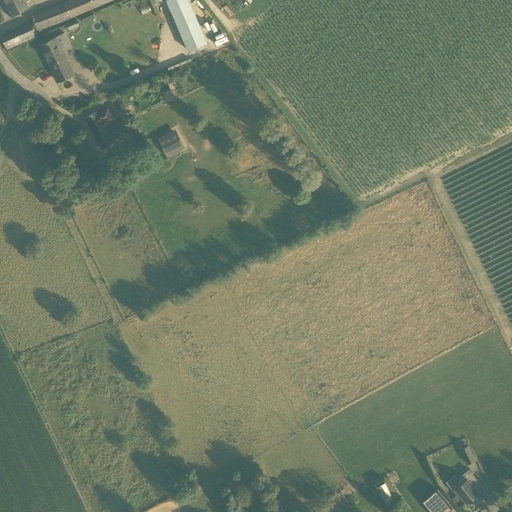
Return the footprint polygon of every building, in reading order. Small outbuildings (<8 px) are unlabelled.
[(26,1),(28,0),(4,0),(13,15),(29,7),(26,1)] [(38,30),(65,21),(114,0),(71,0),(62,4),(32,15),(38,30)] [(207,43),(188,0),(166,0),(189,51),(207,43)] [(69,28),(79,24),(76,19),(67,22),(69,28)] [(7,49),(37,36),(32,24),(2,37),(7,49)] [(60,47),(56,37),(40,45),(58,82),(75,74),(62,46),(60,47)] [(169,87),(163,90),(166,96),(172,93),(169,87)] [(108,129),(106,125),(104,121),(115,114),(109,103),(97,110),(98,111),(85,118),(102,149),(115,142),(112,136),(114,135),(116,137),(129,131),(123,118),(110,125),(111,128),(108,129)] [(168,157),(185,148),(176,129),(158,138),(168,157)] [(460,450),(467,465),(476,461),(469,445),(460,450)] [(462,484),(454,491),(459,497),(461,495),(467,503),(479,493),(476,489),(481,485),(469,470),(458,479),(462,484)] [(437,490),(423,503),(430,511),(446,511),(452,507),(437,490)] [(320,511),(342,511),(351,505),(341,492),(319,509),(320,511)]
